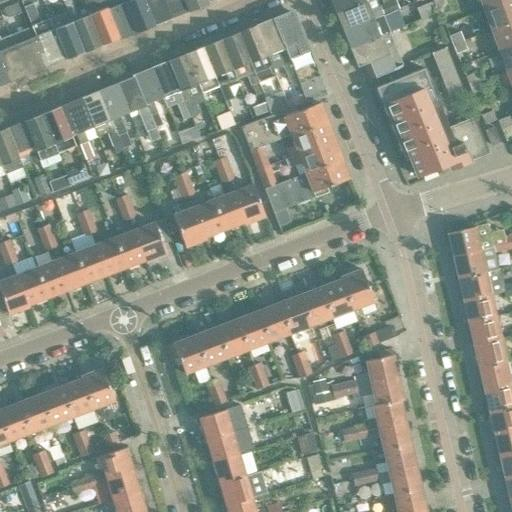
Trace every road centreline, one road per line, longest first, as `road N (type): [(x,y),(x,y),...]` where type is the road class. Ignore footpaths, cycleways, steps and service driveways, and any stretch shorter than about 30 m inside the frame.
road 1 (residential): [(467,511),(394,214)]
road 2 (residential): [(120,316),(394,214)]
road 3 (residential): [(257,0),(0,103)]
road 4 (residential): [(394,214),(306,0)]
road 5 (residential): [(120,316),(188,511)]
road 6 (residential): [(0,362),(120,316)]
road 7 (residential): [(394,214),(511,174)]
